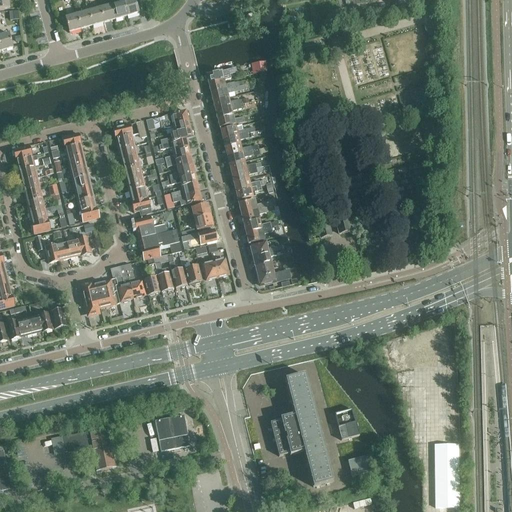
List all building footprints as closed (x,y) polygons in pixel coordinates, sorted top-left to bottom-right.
[(8,0),(0,0),(0,9),(9,9),(8,0)] [(135,0),(132,0),(123,3),(127,17),(139,14),(135,0)] [(123,3),(112,6),(116,20),(127,17),(123,3)] [(112,6),(100,9),(104,23),(116,20),(112,6)] [(100,9),(88,12),(92,27),(104,23),(100,9)] [(336,15),(333,16),(334,19),(346,16),(344,9),(336,11),(336,15)] [(18,12),(9,13),(10,22),(19,21),(18,12)] [(88,12),(77,15),(81,30),(92,27),(88,12)] [(77,15),(65,19),(69,33),(81,30),(77,15)] [(13,49),(9,34),(0,36),(0,47),(1,52),(13,49)] [(255,64),(257,72),(265,70),(265,62),(255,64)] [(209,84),(209,85),(224,82),(223,77),(232,75),(235,74),(234,70),(222,73),(222,72),(207,76),(208,80),(207,81),(208,83),(209,84)] [(211,90),(212,94),(239,87),(238,83),(234,84),(225,86),(224,82),(209,85),(209,86),(209,88),(209,89),(211,90)] [(213,101),(214,102),(229,99),(228,95),(245,90),(244,86),(239,87),(212,94),(212,97),(212,98),(212,101),(213,101)] [(215,107),(216,111),(242,105),(241,101),(239,101),(230,103),(229,99),(214,102),(214,104),(213,105),(214,107),(215,107)] [(218,119),(218,120),(233,116),(232,112),(241,110),(243,109),(246,108),(245,105),(243,105),(242,105),(216,111),(217,115),(216,116),(217,118),(218,119)] [(160,124),(161,128),(188,121),(187,118),(187,117),(187,115),(186,114),(185,112),(175,115),(174,114),(173,114),(171,116),(171,115),(166,116),(167,122),(160,124)] [(233,116),(218,120),(218,121),(218,122),(218,124),(219,125),(219,126),(219,129),(220,129),(247,122),(246,118),(243,119),(234,121),(233,116)] [(154,130),(152,120),(146,122),(148,131),(154,130)] [(174,129),(175,134),(190,130),(190,129),(190,128),(190,126),(188,125),(188,121),(161,128),(162,132),(164,131),(164,132),(174,129)] [(136,124),(139,134),(145,133),(143,122),(136,124)] [(113,130),(116,140),(132,136),(130,126),(113,130)] [(222,136),(223,141),(247,135),(255,133),(254,129),(246,131),(246,130),(243,131),(241,126),(221,131),(221,132),(221,134),(221,136),(222,136)] [(160,142),(161,146),(186,140),(186,141),(192,139),(191,135),(192,134),(191,132),(190,132),(190,130),(175,134),(171,135),(172,139),(160,142)] [(65,150),(80,146),(81,146),(78,135),(62,139),(65,150)] [(225,148),(225,149),(240,145),(239,141),(249,139),(248,135),(247,135),(223,141),(224,144),(224,145),(224,147),(225,148)] [(117,146),(118,151),(135,147),(132,136),(116,140),(116,141),(117,140),(118,145),(117,146)] [(172,148),(173,153),(188,149),(187,148),(188,147),(188,145),(187,144),(186,141),(186,140),(161,146),(152,148),(153,153),(163,150),(163,151),(172,148)] [(227,154),(227,158),(252,152),(259,150),(258,146),(251,148),(241,150),(240,145),(225,149),(226,150),(225,151),(225,153),(227,154)] [(65,150),(67,160),(83,156),(82,152),(81,151),(80,146),(65,150)] [(16,162),(17,162),(32,158),(29,147),(13,151),(16,162)] [(121,156),(122,161),(137,157),(135,147),(118,151),(119,155),(121,156)] [(162,160),(164,164),(190,158),(189,154),(190,153),(189,151),(188,151),(188,149),(173,153),(174,157),(165,159),(162,160)] [(229,166),(230,167),(244,163),(243,159),(253,157),(252,152),(227,158),(228,162),(228,163),(228,165),(229,166)] [(17,168),(18,172),(34,168),(34,167),(35,167),(34,162),(37,161),(36,156),(32,158),(17,162),(18,166),(17,168)] [(67,160),(70,171),(85,167),(84,162),(85,161),(83,156),(67,160)] [(122,167),(123,172),(140,168),(137,157),(122,161),(123,166),(122,167)] [(176,166),(177,170),(192,167),(192,165),(192,164),(192,162),(191,162),(190,158),(164,164),(165,168),(167,168),(176,166)] [(55,167),(55,170),(57,174),(58,174),(61,173),(62,173),(60,166),(59,162),(54,163),(54,165),(55,167)] [(232,175),(256,170),(261,168),(260,164),(255,165),(245,167),(244,163),(230,167),(230,168),(229,169),(230,171),(231,171),(232,175)] [(70,171),(72,181),(89,177),(88,173),(86,172),(85,167),(70,171)] [(165,180),(165,183),(194,176),(194,172),(194,171),(194,169),(193,168),(192,167),(177,170),(178,175),(169,177),(167,178),(167,180),(165,180)] [(21,178),(22,182),(37,179),(34,168),(18,172),(19,177),(21,178)] [(126,177),(127,182),(142,178),(140,168),(123,172),(125,176),(126,177)] [(234,183),(234,184),(249,181),(248,176),(257,174),(256,170),(232,175),(233,179),(232,181),(233,183),(234,183)] [(150,172),(151,176),(147,177),(148,181),(156,179),(155,171),(150,172)] [(181,188),(197,184),(196,183),(197,182),(197,180),(195,179),(194,176),(165,183),(161,184),(162,188),(164,187),(171,186),(172,186),(180,184),(181,188)] [(72,181),(75,192),(90,188),(89,183),(90,181),(89,177),(72,181)] [(127,188),(129,193),(145,189),(142,178),(127,182),(128,186),(127,188)] [(22,189),(23,193),(43,188),(39,188),(37,179),(22,182),(23,187),(22,189)] [(235,189),(236,193),(260,187),(266,186),(265,181),(250,185),(249,181),(234,184),(234,185),(234,186),(234,188),(235,189)] [(174,195),(171,195),(172,199),(200,193),(200,192),(199,193),(198,189),(198,188),(198,186),(197,185),(197,184),(181,188),(183,192),(174,194),(174,195)] [(58,193),(56,185),(48,187),(50,195),(58,193)] [(260,187),(236,193),(237,197),(237,198),(237,200),(238,201),(238,202),(253,198),(252,194),(261,191),(260,187)] [(26,199),(27,204),(42,200),(40,190),(43,189),(43,188),(23,193),(24,198),(26,199)] [(75,192),(78,202),(94,198),(93,193),(91,193),(90,188),(75,192)] [(131,203),(131,204),(148,200),(145,189),(129,193),(130,197),(131,198),(132,203),(131,203)] [(200,193),(172,199),(173,204),(180,202),(181,207),(186,206),(201,202),(201,200),(201,199),(201,197),(200,196),(199,193),(200,193)] [(78,202),(80,212),(95,209),(94,204),(95,203),(94,198),(78,202)] [(28,210),(29,214),(45,210),(42,200),(27,204),(28,208),(28,210)] [(148,200),(131,204),(134,214),(140,212),(141,217),(151,214),(150,210),(148,200)] [(241,215),(269,208),(276,207),(274,200),(267,202),(267,204),(265,205),(265,204),(256,206),(255,201),(239,205),(239,207),(239,208),(240,210),(240,211),(241,215)] [(57,211),(59,216),(63,215),(61,206),(50,209),(51,212),(57,211)] [(192,210),(194,221),(210,217),(210,215),(211,214),(210,211),(209,210),(207,206),(192,210)] [(95,209),(80,212),(83,223),(99,219),(96,208),(95,209)] [(244,223),(244,225),(260,221),(258,216),(267,214),(270,213),(269,208),(241,215),(242,219),(242,220),(242,223),(244,223)] [(31,220),(32,224),(47,221),(45,210),(29,214),(30,219),(31,220)] [(210,217),(194,221),(197,232),(213,228),(212,223),(213,221),(212,218),(210,218),(210,217)] [(138,232),(140,240),(175,231),(174,223),(153,228),(150,218),(134,222),(136,232),(138,232)] [(344,221),(336,223),(339,235),(350,233),(346,218),(343,219),(344,221)] [(47,221),(32,224),(31,225),(34,235),(50,231),(47,221)] [(246,235),(274,228),(279,227),(278,222),(270,224),(261,226),(260,221),(244,225),(244,227),(244,228),(244,230),(245,231),(246,235)] [(84,226),(86,234),(94,232),(92,224),(84,226)] [(331,236),(328,225),(318,228),(321,240),(331,237),(331,236)] [(274,228),(246,235),(247,239),(247,240),(247,242),(248,243),(249,245),(265,241),(263,236),(272,233),(275,233),(274,228)] [(214,230),(198,234),(181,238),(185,252),(190,251),(188,243),(199,240),(201,246),(217,242),(217,240),(217,239),(216,236),(216,235),(214,230)] [(175,231),(140,240),(142,251),(141,251),(144,262),(148,261),(153,259),(160,258),(158,249),(179,243),(176,231),(175,231)] [(44,249),(40,237),(35,239),(38,251),(44,249)] [(77,241),(80,256),(81,257),(91,255),(87,238),(77,241)] [(77,241),(66,243),(70,260),(75,258),(76,257),(80,256),(77,241)] [(66,243),(56,246),(59,261),(64,260),(66,261),(70,260),(66,243)] [(251,254),(252,258),(269,254),(266,243),(249,247),(250,249),(250,250),(250,253),(251,254)] [(181,252),(180,245),(170,248),(172,255),(181,252)] [(207,247),(209,254),(218,252),(217,245),(207,247)] [(59,261),(56,246),(45,248),(49,264),(60,262),(59,261)] [(254,268),(255,269),(272,264),(269,254),(252,258),(253,262),(253,263),(254,267),(254,268)] [(225,261),(214,263),(217,279),(222,277),(224,278),(227,277),(227,276),(229,276),(225,261)] [(172,273),(176,289),(181,288),(182,289),(185,288),(185,287),(187,286),(183,270),(176,271),(174,263),(169,264),(172,273)] [(217,279),(214,263),(202,266),(206,281),(208,281),(209,282),(212,281),(212,280),(217,279)] [(154,266),(162,293),(167,292),(168,292),(171,292),(172,290),(173,290),(169,274),(168,269),(162,271),(160,264),(154,265),(154,266)] [(256,274),(257,279),(274,275),(272,264),(255,269),(255,271),(255,273),(256,274)] [(128,280),(134,300),(139,299),(140,300),(144,299),(144,297),(146,297),(142,282),(135,284),(131,265),(125,266),(128,280)] [(116,280),(116,283),(123,282),(124,287),(117,288),(121,303),(123,303),(124,304),(128,303),(128,302),(134,300),(128,280),(125,266),(119,268),(122,278),(116,280)] [(151,279),(144,281),(148,296),(149,296),(150,297),(155,296),(155,294),(160,293),(154,274),(156,273),(154,266),(149,267),(148,268),(151,279)] [(185,270),(189,285),(195,284),(196,285),(200,284),(200,283),(202,282),(198,267),(185,270)] [(119,268),(110,270),(112,279),(113,280),(116,280),(122,278),(119,268)] [(258,286),(263,287),(290,280),(288,271),(274,275),(257,279),(258,286)] [(81,287),(84,301),(116,292),(115,287),(117,286),(116,283),(116,280),(113,280),(112,279),(110,280),(110,281),(104,283),(103,282),(101,282),(99,283),(100,284),(92,286),(91,284),(81,287)] [(0,288),(0,299),(12,296),(11,292),(9,291),(8,286),(0,288)] [(116,292),(84,301),(88,313),(90,316),(90,317),(99,315),(98,310),(106,308),(106,309),(108,309),(110,308),(110,307),(120,305),(116,292)] [(12,296),(0,299),(0,310),(14,307),(12,296)] [(66,327),(62,310),(51,313),(55,330),(66,327)] [(38,317),(42,332),(42,333),(53,330),(49,314),(38,317)] [(38,317),(28,319),(32,336),(36,335),(37,333),(42,332),(38,317)] [(28,319),(17,322),(21,337),(25,336),(27,337),(32,336),(28,319)] [(387,346),(381,347),(390,376),(395,375),(397,379),(403,377),(402,372),(419,367),(420,366),(447,366),(457,366),(456,321),(410,337),(387,346)] [(21,337),(17,322),(6,325),(10,341),(21,338),(21,337)] [(0,343),(8,342),(4,325),(0,325),(0,343)] [(281,421),(270,424),(279,457),(290,455),(290,456),(304,453),(313,488),(333,483),(305,376),(285,381),(294,416),(280,419),(281,421)] [(335,415),(341,441),(359,437),(352,410),(335,415)] [(155,422),(161,452),(190,447),(184,416),(155,422)] [(63,438),(66,454),(86,450),(86,447),(88,444),(87,441),(90,440),(96,472),(116,468),(108,429),(63,438)] [(155,440),(150,441),(152,453),(153,453),(158,452),(156,443),(155,440)] [(437,447),(437,509),(461,509),(461,447),(437,447)] [(0,492),(12,490),(8,474),(12,473),(11,468),(7,469),(3,451),(0,451),(0,492)] [(348,462),(352,478),(373,472),(369,456),(348,462)]
